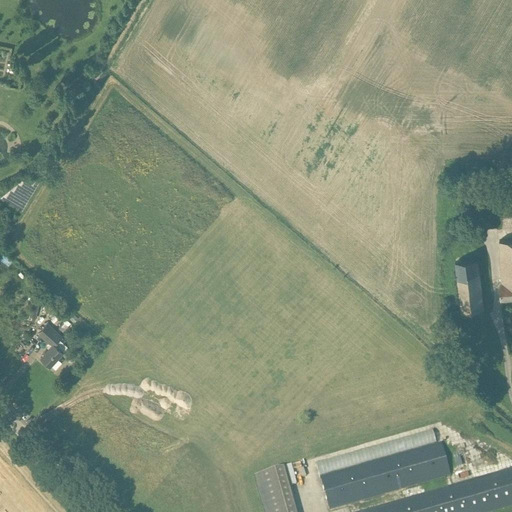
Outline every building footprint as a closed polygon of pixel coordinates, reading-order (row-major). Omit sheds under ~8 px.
[(500,282),(502,299),(511,298),(511,239),(499,240),(503,281),(500,282)] [(0,259),(7,266),(11,261),(0,252),(0,259)] [(456,262),(460,301),(462,311),(484,308),(478,260),(456,262)] [(64,317),(58,312),(50,320),(56,325),(64,317)] [(72,313),(68,318),(74,323),(78,318),(72,313)] [(47,323),(45,326),(38,333),(52,346),(40,358),(49,366),(50,365),(55,369),(61,363),(57,359),(62,352),(67,347),(59,339),(61,337),(47,323)] [(330,511),(445,479),(451,477),(441,443),(321,478),(330,511)] [(294,511),(283,468),(254,476),(263,511),(294,511)] [(511,469),(453,486),(448,487),(361,511),(491,511),(511,506),(511,469)]
